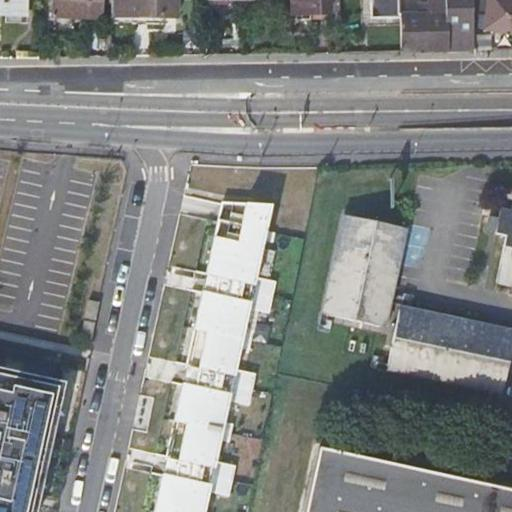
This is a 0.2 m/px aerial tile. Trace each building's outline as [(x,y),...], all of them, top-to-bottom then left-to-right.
[(0,0),(0,16),(30,17),(30,0),(0,0)] [(55,0),(55,19),(104,20),(104,0),(55,0)] [(113,0),(113,18),(178,19),(178,0),(113,0)] [(290,0),(291,18),(340,17),(339,0),(290,0)] [(371,0),(372,18),(400,18),(400,16),(400,0),(371,0)] [(400,18),(402,56),(474,55),(473,41),(472,13),(472,0),(437,0),(438,15),(400,16),(400,18)] [(472,0),(472,13),(482,14),(487,0),(472,0)] [(489,34),(511,38),(511,2),(500,0),(495,0),(492,21),(489,34)] [(481,33),(489,34),(492,21),(484,20),(481,33)] [(473,41),(474,55),(490,55),(490,41),(473,41)] [(215,511),(206,510),(210,488),(231,493),(237,462),(217,457),(222,436),(232,438),(235,421),(226,419),(230,397),(250,402),(257,371),(237,366),(242,345),(251,347),(255,330),(245,328),(250,306),(270,310),(277,279),(257,275),(265,238),(275,240),(277,230),(267,228),(273,202),(226,201),(211,272),(234,277),(230,294),(207,289),(191,362),(214,367),(211,384),(188,379),(171,453),(194,458),(191,476),(168,471),(158,511),(215,511)] [(511,209),(504,209),(499,233),(509,234),(500,282),(511,284),(511,209)] [(382,324),(404,224),(347,212),(326,312),(382,324)] [(106,303),(95,300),(91,318),(102,321),(106,303)] [(387,369),(506,394),(511,363),(511,326),(401,303),(387,369)] [(102,324),(90,321),(86,339),(97,342),(102,324)] [(68,384),(0,368),(0,511),(41,511),(42,506),(68,384)] [(511,511),(511,491),(317,448),(303,511),(511,511)]
